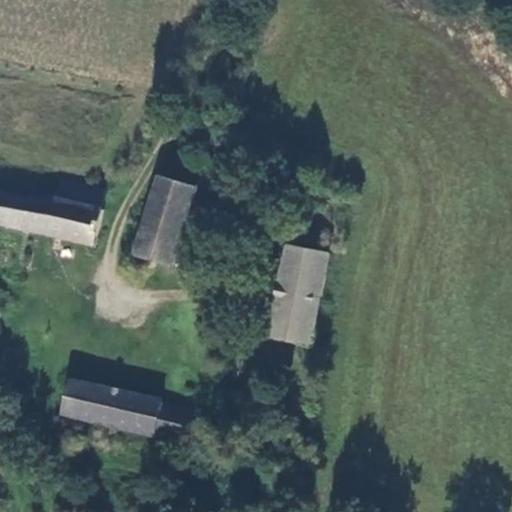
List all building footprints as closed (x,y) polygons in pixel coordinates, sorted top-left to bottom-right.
[(178,270),(191,219),(201,179),(174,172),(171,185),(160,183),(140,261),(178,270)] [(0,226),(95,249),(108,193),(62,183),(57,204),(42,200),(39,209),(0,200),(0,226)] [(269,337),(310,349),(331,259),(289,249),(269,337)] [(164,404),(74,384),(65,421),(155,440),(156,434),(201,445),(206,421),(163,410),(164,404)] [(12,394),(3,430),(19,434),(28,399),(12,394)]
